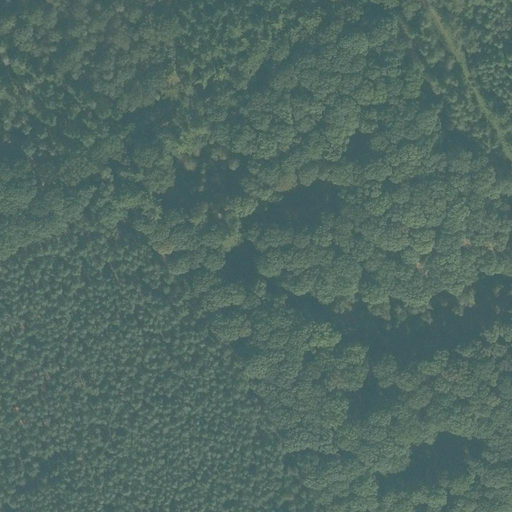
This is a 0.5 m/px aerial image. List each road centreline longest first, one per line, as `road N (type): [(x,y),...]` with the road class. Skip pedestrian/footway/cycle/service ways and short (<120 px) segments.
road 1 (track): [(52,174),(198,282),(341,511)]
road 2 (unclassified): [(345,0),(0,205)]
